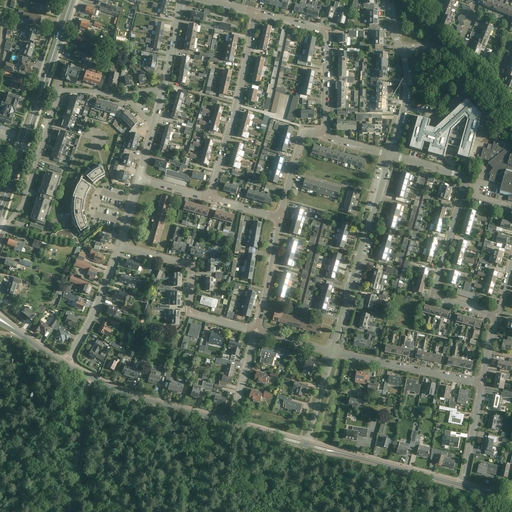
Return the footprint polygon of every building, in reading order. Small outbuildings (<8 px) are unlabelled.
[(37,0),(30,0),(29,4),(31,5),(30,9),(38,11),(38,9),(42,10),(43,7),(44,7),(44,4),(44,3),(39,2),(39,0),(37,0)] [(283,0),(281,8),(287,10),(288,6),(291,7),(292,0),(283,0)] [(488,0),(486,7),(491,9),(494,1),(491,0),(488,0)] [(494,1),(491,9),(496,11),(500,3),(497,2),(497,1),(495,0),(494,0),(494,1)] [(294,12),(300,13),(302,6),(300,5),(296,5),(297,3),(294,2),(292,7),(295,8),(294,12)] [(308,8),(306,15),(312,16),(316,3),(313,2),(312,6),(309,5),(308,8)] [(336,17),(338,9),(340,3),(336,2),(334,8),(332,7),(332,9),(328,7),(325,17),(332,19),(333,17),(336,17)] [(500,3),(496,11),(502,13),(505,5),(502,4),(503,3),(500,2),(500,3)] [(454,7),(446,3),(443,9),(451,12),(452,12),(453,9),(454,10),(455,7),(454,7),(454,6),(454,7)] [(505,5),(502,13),(507,15),(510,8),(507,6),(508,5),(505,4),(505,5)] [(85,9),(85,11),(85,12),(92,15),(92,14),(95,15),(97,9),(95,8),(87,6),(87,7),(86,7),(86,8),(86,9),(85,9)] [(160,9),(160,12),(159,13),(166,15),(167,8),(161,7),(157,6),(157,8),(160,9)] [(113,11),(100,7),(99,11),(112,15),(118,17),(119,13),(113,11)] [(374,7),(366,7),(366,11),(369,11),(369,18),(379,18),(379,12),(378,12),(374,12),(374,7)] [(341,9),(338,9),(336,17),(338,18),(337,23),(344,24),(346,15),(342,14),(343,11),(340,11),(341,9)] [(451,12),(443,9),(441,14),(444,15),(449,17),(451,18),(453,12),(452,12),(451,12)] [(206,14),(192,12),(191,12),(190,16),(191,16),(190,18),(205,21),(206,14)] [(24,13),(23,18),(29,20),(29,23),(29,24),(34,25),(34,24),(39,25),(41,18),(40,18),(40,17),(38,17),(34,16),(35,15),(24,13)] [(444,15),(442,20),(450,23),(451,24),(452,21),(453,22),(454,19),(451,18),(449,17),(444,15)] [(379,18),(369,18),(369,25),(369,28),(378,28),(378,25),(378,24),(379,24),(379,18)] [(450,23),(442,20),(440,26),(448,29),(449,26),(450,27),(452,24),(451,24),(450,23)] [(80,27),(79,30),(83,31),(84,28),(87,30),(88,26),(91,27),(92,24),(89,23),(82,21),(80,27)] [(485,25),(481,23),(476,21),(475,24),(480,25),(492,30),(494,25),(486,22),(485,25)] [(480,25),(475,24),(474,26),(483,30),(482,32),(490,36),(492,30),(480,25)] [(28,34),(35,36),(37,31),(30,28),(28,32),(22,30),(21,32),(25,33),(28,34)] [(161,37),(163,31),(156,29),(148,28),(148,30),(152,31),(156,32),(155,35),(161,37)] [(378,28),(369,28),(369,32),(375,32),(375,39),(385,39),(385,33),(384,33),(384,32),(378,32),(378,28)] [(339,35),(339,43),(343,43),(343,46),(347,46),(347,44),(347,38),(350,38),(356,38),(356,37),(357,31),(349,31),(349,35),(347,35),(347,34),(343,34),(343,35),(339,35)] [(476,34),(475,36),(488,41),(490,36),(482,32),(481,35),(476,34)] [(28,34),(25,33),(24,36),(20,35),(20,38),(33,42),(35,36),(28,34)] [(488,41),(475,36),(474,38),(479,40),(478,43),(483,45),(486,46),(488,41)] [(76,38),(75,42),(76,42),(76,43),(81,45),(81,46),(80,46),(79,50),(89,53),(90,49),(87,48),(88,47),(90,39),(82,37),(81,38),(78,37),(77,38),(76,38)] [(195,38),(187,37),(186,37),(185,41),(186,41),(186,43),(194,45),(196,45),(197,39),(195,39),(195,38)] [(308,44),(315,45),(317,39),(309,37),(308,44)] [(385,39),(375,39),(375,46),(375,49),(383,50),(383,46),(384,46),(384,45),(385,45),(385,39)] [(159,50),(160,43),(154,42),(150,41),(150,44),(149,48),(153,48),(159,50)] [(236,44),(228,42),(226,41),(224,48),(235,50),(236,50),(237,46),(236,46),(236,44)] [(25,49),(32,52),(35,46),(23,42),(22,45),(21,48),(25,49)] [(474,45),(469,43),(468,45),(481,50),(483,45),(478,43),(475,42),(474,45)] [(194,45),(186,43),(186,44),(185,44),(184,47),(185,47),(184,50),(195,52),(196,49),(193,49),(194,45)] [(481,50),(468,45),(467,48),(472,50),(470,53),(478,56),(481,50)] [(25,49),(21,48),(16,46),(15,49),(21,50),(20,54),(30,58),(32,52),(25,49)] [(235,50),(224,48),(223,54),(226,54),(234,56),(235,56),(236,53),(235,53),(235,50)] [(380,59),(387,59),(388,59),(388,56),(387,56),(387,53),(384,53),(384,50),(372,49),(372,53),(374,53),(374,55),(380,55),(380,59)] [(82,65),(87,66),(92,68),(93,65),(84,62),(86,55),(93,58),(94,55),(85,52),(85,54),(76,51),(75,55),(74,54),(73,57),(74,57),(73,58),(83,61),(82,65)] [(157,58),(156,58),(151,57),(152,54),(142,52),(141,56),(147,57),(146,62),(157,64),(157,61),(156,61),(157,58)] [(234,56),(226,54),(224,61),(232,63),(232,62),(234,62),(234,59),(233,59),(234,56)] [(258,58),(257,64),(265,65),(266,66),(267,63),(265,63),(266,59),(258,58)] [(30,75),(33,65),(34,64),(23,61),(19,71),(30,75)] [(150,68),(154,69),(155,69),(155,67),(156,67),(157,64),(146,62),(145,67),(144,67),(144,69),(149,73),(149,71),(150,68)] [(6,63),(5,66),(4,70),(12,73),(15,66),(6,63)] [(257,64),(255,70),(263,71),(265,72),(266,68),(264,67),(265,65),(257,64)] [(75,68),(66,65),(65,67),(63,67),(62,70),(63,71),(62,73),(62,72),(60,76),(62,77),(62,79),(70,82),(76,84),(81,70),(75,68)] [(131,77),(130,77),(129,76),(126,76),(125,70),(122,71),(120,77),(121,82),(122,82),(125,81),(126,86),(129,86),(129,87),(133,86),(133,82),(132,82),(131,77)] [(180,70),(179,77),(195,80),(199,80),(200,76),(195,76),(195,77),(187,76),(188,71),(180,70)] [(263,71),(255,70),(254,76),(264,78),(265,75),(263,75),(263,71)] [(91,73),(86,71),(83,81),(88,83),(91,73)] [(138,71),(134,72),(135,80),(139,79),(140,84),(142,84),(143,85),(147,84),(147,80),(146,80),(145,75),(144,75),(143,74),(138,74),(138,71)] [(96,75),(91,73),(88,83),(93,85),(96,75)] [(111,73),(108,85),(116,86),(118,74),(111,73)] [(102,77),(96,75),(93,85),(98,87),(102,77)] [(11,81),(14,82),(12,89),(17,91),(17,88),(21,89),(22,88),(22,89),(23,86),(22,86),(23,83),(18,81),(19,80),(15,79),(15,80),(12,79),(11,81)] [(379,81),(371,81),(371,86),(376,86),(376,87),(379,87),(379,90),(388,91),(388,87),(388,85),(385,85),(385,81),(379,81)] [(228,89),(220,88),(218,97),(224,98),(225,95),(226,95),(228,89)] [(312,90),(304,89),(301,88),(301,91),(304,91),(303,95),(310,97),(312,90)] [(251,89),(249,95),(256,97),(261,98),(262,92),(258,91),(252,90),(251,89)] [(5,93),(3,99),(18,104),(20,98),(12,95),(5,93)] [(176,100),(182,101),(184,102),(185,100),(182,99),(183,98),(184,96),(183,96),(183,95),(178,93),(176,100)] [(70,101),(79,103),(82,104),(84,104),(84,102),(80,100),(81,98),(72,95),(72,97),(71,97),(70,101)] [(3,101),(1,107),(2,106),(9,108),(16,110),(18,104),(3,99),(3,101)] [(100,110),(102,101),(100,100),(100,101),(97,100),(96,104),(93,103),(91,109),(94,110),(94,111),(99,113),(100,110)] [(430,120),(418,117),(410,148),(421,151),(422,148),(423,148),(428,150),(429,150),(428,153),(444,157),(447,144),(448,144),(452,130),(465,117),(468,120),(458,156),(469,159),(480,120),(481,115),(480,114),(471,104),(467,100),(442,123),(442,122),(442,123),(440,125),(439,126),(437,128),(436,129),(435,129),(428,127),(430,120)] [(346,102),(338,102),(338,109),(347,109),(347,112),(348,112),(358,112),(358,109),(347,109),(347,105),(346,105),(346,102)] [(113,104),(110,113),(115,115),(115,116),(117,118),(123,108),(115,106),(115,105),(113,104)] [(1,107),(0,107),(7,109),(6,111),(2,110),(1,114),(0,114),(0,119),(11,123),(13,118),(14,114),(13,114),(13,111),(15,112),(16,110),(9,108),(2,106),(1,107)] [(174,106),(172,112),(187,116),(187,114),(183,112),(179,111),(179,110),(180,111),(180,109),(179,109),(180,107),(174,106)] [(123,108),(117,118),(119,119),(120,118),(124,121),(131,115),(129,113),(128,113),(126,111),(123,108)] [(221,114),(214,112),(213,116),(210,115),(211,111),(201,108),(199,115),(203,116),(203,113),(210,115),(209,118),(212,118),(219,120),(221,114)] [(187,116),(172,112),(170,118),(176,120),(177,120),(178,118),(177,118),(177,116),(181,117),(181,119),(185,121),(187,116)] [(245,113),(244,119),(251,121),(252,115),(245,113)] [(74,119),(64,115),(62,119),(64,119),(63,121),(72,124),(75,125),(76,120),(74,119)] [(135,118),(131,115),(124,121),(128,125),(135,118)] [(135,118),(128,125),(132,129),(130,130),(131,131),(138,130),(137,127),(135,126),(138,123),(136,121),(137,120),(135,118)] [(218,126),(211,124),(198,120),(197,124),(210,127),(209,130),(216,132),(218,126)] [(72,124),(63,121),(61,126),(70,129),(72,124)] [(242,125),(240,131),(247,133),(259,136),(260,133),(248,129),(249,127),(242,125)] [(284,132),(291,134),(293,128),(286,126),(284,132)] [(164,133),(170,135),(174,136),(179,137),(179,135),(175,134),(175,133),(171,132),(172,132),(172,130),(171,130),(172,128),(166,127),(164,133)] [(138,130),(131,131),(129,132),(129,133),(131,133),(129,139),(139,141),(140,139),(139,138),(139,136),(136,135),(137,133),(139,132),(138,130)] [(58,136),(67,139),(68,134),(60,131),(58,136)] [(291,134),(284,132),(282,132),(281,134),(283,135),(283,138),(290,140),(291,134)] [(290,140),(283,138),(281,138),(280,141),(282,141),(281,145),(288,147),(290,140)] [(205,143),(205,146),(212,148),(213,142),(205,140),(204,143),(205,143)] [(484,148),(481,159),(482,159),(489,161),(492,165),(494,167),(490,173),(491,174),(489,181),(502,185),(501,187),(499,193),(502,194),(509,196),(509,198),(508,200),(511,201),(511,155),(511,156),(506,154),(503,151),(505,143),(495,140),(492,150),(484,148)] [(65,144),(56,141),(55,147),(63,150),(65,144)] [(235,149),(242,151),(244,145),(237,143),(235,149)] [(137,146),(128,144),(126,149),(125,149),(124,151),(130,153),(131,150),(135,152),(136,149),(137,149),(137,146)] [(166,147),(161,145),(159,152),(165,154),(165,153),(167,154),(168,150),(166,149),(166,147)] [(319,155),(321,147),(315,145),(312,153),(319,155)] [(321,147),(319,155),(325,157),(328,149),(321,147)] [(334,151),(328,149),(325,157),(332,159),(334,151)] [(130,153),(124,151),(123,154),(122,154),(121,159),(133,163),(133,160),(133,157),(129,156),(130,153)] [(334,151),(332,159),(338,161),(341,152),(334,151)] [(61,155),(53,152),(51,156),(52,156),(51,157),(55,158),(54,161),(59,162),(61,155)] [(347,154),(341,152),(338,161),(345,163),(347,154)] [(354,156),(347,154),(345,163),(351,164),(354,156)] [(240,157),(233,155),(232,161),(239,163),(240,157)] [(354,156),(351,164),(358,166),(360,158),(354,156)] [(208,159),(201,157),(200,163),(207,165),(208,159)] [(275,163),(282,165),(284,159),(277,157),(275,163)] [(367,160),(360,158),(358,166),(360,167),(361,167),(360,168),(364,169),(367,160)] [(133,163),(121,159),(121,160),(123,160),(122,165),(118,164),(117,167),(124,169),(125,166),(130,168),(131,165),(132,165),(133,163)] [(156,160),(154,166),(160,168),(159,170),(163,172),(164,169),(165,169),(167,163),(156,160)] [(282,165),(275,163),(273,170),(281,172),(282,165)] [(92,170),(85,176),(94,184),(99,180),(105,176),(100,166),(92,170)] [(124,169),(117,167),(116,173),(119,174),(118,180),(123,182),(127,184),(128,180),(127,179),(128,175),(122,174),(124,169)] [(281,172),(273,170),(272,169),(270,175),(272,176),(279,178),(281,172)] [(194,171),(192,178),(203,181),(204,174),(194,171)] [(38,198),(30,219),(38,222),(37,223),(43,225),(51,202),(48,201),(49,197),(52,198),(60,175),(54,173),(54,175),(46,172),(39,193),(42,194),(40,199),(38,198)] [(402,172),(400,179),(409,181),(410,175),(402,172)] [(310,190),(313,180),(306,178),(303,188),(310,190)] [(73,196),(72,204),(72,213),(73,220),(76,228),(80,236),(90,229),(86,223),(84,217),(82,217),(81,212),(83,212),(83,205),(85,199),(87,193),(91,187),(81,180),(76,188),(73,196)] [(313,180),(310,190),(317,192),(320,182),(313,180)] [(327,184),(320,182),(317,192),(324,194),(327,184)] [(231,193),(233,186),(226,184),(224,191),(231,193)] [(334,186),(327,184),(324,194),(331,196),(334,186)] [(399,184),(397,191),(405,193),(407,186),(399,184)] [(341,188),(334,186),(331,196),(338,198),(341,188)] [(443,186),(441,192),(450,194),(452,189),(443,186)] [(253,199),(255,192),(249,190),(247,197),(253,199)] [(349,190),(347,197),(357,200),(359,193),(349,190)] [(405,193),(397,191),(395,197),(403,199),(405,193)] [(262,194),(255,192),(253,199),(260,201),(262,194)] [(450,194),(441,192),(440,195),(439,195),(437,200),(441,201),(442,199),(448,201),(450,194)] [(162,196),(160,203),(168,205),(170,198),(162,196)] [(357,200),(347,197),(345,204),(355,207),(357,200)] [(189,211),(191,203),(185,202),(183,210),(189,211)] [(168,205),(160,203),(158,209),(166,212),(168,205)] [(191,203),(189,211),(189,213),(195,215),(195,213),(198,205),(191,203)] [(355,207),(345,204),(343,211),(353,215),(355,207)] [(392,210),(400,212),(402,206),(393,204),(392,210)] [(158,209),(156,216),(164,218),(166,212),(158,209)] [(220,220),(222,212),(216,210),(214,218),(220,220)] [(228,214),(222,212),(220,220),(226,222),(228,214)] [(295,214),(293,220),(301,223),(303,216),(295,214)] [(390,215),(388,222),(396,224),(397,224),(399,224),(400,222),(397,221),(398,218),(390,215)] [(474,217),(467,215),(465,222),(472,224),(476,225),(477,221),(473,220),(474,217)] [(156,216),(154,223),(162,225),(164,218),(156,216)] [(436,219),(434,225),(441,227),(443,221),(436,219)] [(293,220),(292,226),(299,229),(301,223),(293,220)] [(502,221),(500,227),(501,227),(510,230),(511,223),(502,221)] [(341,229),(349,231),(351,224),(343,222),(341,229)] [(396,224),(388,222),(386,228),(395,231),(396,224)] [(162,225),(154,223),(152,229),(161,232),(162,225)] [(441,227),(434,225),(431,224),(429,230),(432,231),(439,233),(441,227)] [(299,229),(292,226),(290,233),(297,235),(299,229)] [(471,229),(464,227),(462,234),(469,236),(471,229)] [(152,229),(150,236),(159,239),(161,232),(152,229)] [(52,234),(49,239),(79,244),(77,239),(74,238),(73,236),(71,234),(69,232),(66,231),(65,231),(62,231),(60,232),(57,233),(55,235),(52,234)] [(496,231),(495,233),(499,234),(496,242),(506,245),(506,243),(507,243),(509,239),(508,239),(508,237),(499,234),(500,232),(496,231)] [(102,233),(101,237),(99,243),(96,242),(95,246),(100,247),(101,247),(103,242),(108,243),(110,238),(111,238),(112,234),(108,233),(108,234),(102,233)] [(159,239),(150,236),(148,243),(157,245),(159,239)] [(174,242),(172,249),(172,250),(175,251),(175,250),(178,251),(180,242),(181,239),(178,238),(177,243),(174,242)] [(291,240),(289,246),(297,248),(298,242),(298,240),(292,238),(292,240),(291,240)] [(9,239),(8,242),(7,245),(7,246),(14,248),(14,250),(14,251),(21,252),(24,243),(15,240),(14,241),(9,239)] [(258,242),(250,240),(248,240),(247,243),(250,243),(249,247),(257,248),(258,242)] [(346,242),(338,240),(336,247),(344,249),(346,242)] [(391,243),(383,240),(381,247),(389,249),(391,243)] [(180,242),(178,251),(184,253),(186,245),(185,244),(186,243),(180,242)] [(190,251),(189,255),(196,256),(199,244),(196,243),(195,248),(192,247),(190,251)] [(436,245),(429,243),(427,249),(434,251),(436,245)] [(199,244),(196,256),(202,258),(204,251),(205,246),(199,244)] [(297,248),(289,246),(288,252),(295,254),(297,248)] [(493,246),(492,249),(495,249),(494,253),(492,252),(491,256),(493,256),(501,259),(503,252),(498,250),(499,248),(493,246)] [(389,249),(381,247),(379,253),(388,255),(389,249)] [(99,250),(94,249),(92,249),(92,251),(91,251),(90,255),(94,257),(93,261),(99,263),(100,262),(101,263),(103,256),(98,253),(99,250)] [(288,252),(286,259),(293,261),(296,261),(298,255),(295,254),(288,252)] [(457,252),(455,258),(462,260),(469,262),(470,259),(463,257),(464,254),(457,252)] [(80,253),(79,253),(78,258),(77,260),(79,260),(83,262),(85,256),(86,255),(80,253)] [(247,260),(255,261),(256,255),(245,253),(244,260),(247,260)] [(333,259),(340,261),(342,255),(335,253),(333,259)] [(388,255),(379,253),(378,259),(386,262),(388,255)] [(432,257),(425,255),(424,262),(431,264),(432,257)] [(501,259),(493,256),(491,262),(499,265),(501,259)] [(455,258),(453,264),(460,266),(462,260),(455,258)] [(6,259),(4,266),(8,268),(7,270),(10,272),(11,269),(12,267),(16,269),(18,263),(14,262),(6,259)] [(293,261),(286,259),(284,265),(291,267),(293,261)] [(83,262),(79,260),(77,265),(84,268),(84,269),(85,269),(84,269),(89,271),(87,275),(90,276),(89,279),(94,281),(97,273),(97,272),(94,270),(91,268),(92,265),(85,263),(83,262)] [(139,264),(134,262),(127,260),(125,266),(137,271),(138,270),(139,267),(140,265),(139,264)] [(375,269),(373,276),(383,279),(384,275),(387,276),(388,273),(393,274),(394,268),(387,266),(386,272),(375,269)] [(160,280),(163,273),(163,272),(157,270),(154,278),(160,280)] [(160,280),(169,280),(181,281),(182,272),(181,272),(181,270),(178,270),(178,272),(173,272),(173,277),(165,276),(166,274),(163,273),(160,280)] [(337,273),(330,271),(328,277),(335,279),(337,273)] [(282,279),(289,281),(291,275),(284,272),(282,279)] [(253,274),(245,273),(244,279),(251,281),(253,274)] [(133,279),(122,274),(119,281),(131,286),(131,284),(133,280),(133,279)] [(373,276),(371,282),(381,285),(383,279),(373,276)] [(457,279),(450,277),(448,283),(455,285),(457,279)] [(8,287),(6,293),(13,295),(17,283),(20,284),(21,280),(15,278),(12,284),(9,282),(7,286),(8,287)] [(82,294),(85,296),(85,294),(89,295),(91,287),(89,286),(90,284),(75,278),(73,282),(78,284),(77,284),(85,287),(82,292),(83,293),(82,294)] [(485,283),(484,287),(486,287),(493,289),(495,283),(488,281),(487,284),(485,283)] [(383,286),(381,285),(371,282),(370,282),(368,288),(369,289),(374,290),(373,293),(379,295),(385,297),(386,297),(387,297),(388,293),(380,291),(380,290),(382,291),(383,286)] [(280,285),(279,290),(286,292),(289,293),(289,290),(287,290),(288,287),(280,285)] [(424,288),(417,286),(415,292),(422,294),(424,288)] [(124,304),(124,302),(125,301),(127,296),(127,295),(116,290),(113,298),(116,299),(115,301),(124,304)] [(286,292),(279,290),(277,297),(284,299),(286,292)] [(331,292),(324,290),(322,297),(329,299),(331,292)] [(248,291),(247,297),(254,299),(256,293),(248,291)] [(366,301),(374,303),(375,300),(377,300),(378,298),(368,295),(366,301)] [(219,300),(220,298),(214,297),(213,296),(212,299),(202,296),(200,304),(215,308),(217,301),(218,302),(219,300)] [(74,300),(72,305),(76,307),(75,308),(83,311),(85,304),(82,303),(83,300),(79,298),(78,301),(74,300)] [(180,300),(170,299),(170,302),(170,306),(160,305),(160,308),(170,308),(170,306),(180,306),(180,300)] [(374,303),(366,301),(364,307),(372,310),(373,306),(375,307),(376,304),(374,303)] [(328,304),(321,302),(319,309),(326,311),(328,304)] [(145,303),(141,312),(146,314),(149,305),(145,303)] [(252,305),(245,303),(243,310),(251,311),(252,305)] [(109,306),(106,313),(113,316),(113,317),(117,319),(121,310),(109,306)] [(429,314),(431,307),(425,306),(423,313),(429,314)] [(251,311),(243,310),(241,309),(240,311),(243,312),(242,316),(249,318),(251,311)] [(28,318),(30,316),(24,311),(19,317),(25,322),(28,318)] [(443,311),(441,318),(440,320),(443,321),(444,319),(446,319),(448,312),(443,311)] [(68,316),(64,324),(74,328),(78,321),(73,318),(75,314),(76,313),(67,312),(66,315),(68,316)] [(280,322),(282,314),(275,312),(273,320),(280,322)] [(361,319),(371,322),(372,316),(363,313),(361,319)] [(282,314),(280,322),(286,324),(289,316),(282,314)] [(462,324),(464,317),(458,315),(456,322),(462,324)] [(295,318),(289,316),(286,324),(293,326),(295,318)] [(180,318),(165,317),(165,320),(171,321),(171,328),(175,328),(175,325),(179,325),(180,318)] [(470,319),(464,317),(462,324),(469,325),(470,319)] [(59,321),(54,318),(49,326),(53,329),(59,321)] [(302,319),(295,318),(293,326),(300,328),(302,319)] [(309,321),(302,319),(300,328),(306,330),(309,321)] [(371,322),(361,319),(359,326),(366,328),(368,325),(370,325),(375,327),(375,324),(371,322)] [(50,328),(40,321),(34,329),(39,333),(40,331),(45,334),(50,328)] [(309,321),(306,330),(313,332),(315,323),(309,321)] [(102,325),(98,332),(103,335),(104,334),(108,337),(112,331),(106,328),(108,325),(104,322),(102,325)] [(315,323),(313,332),(320,334),(320,333),(320,332),(322,325),(315,323)] [(191,324),(188,335),(197,338),(199,331),(199,330),(200,326),(191,324)] [(62,332),(64,328),(58,325),(55,330),(58,332),(54,339),(55,339),(55,340),(55,341),(56,342),(57,342),(58,341),(63,343),(65,339),(67,340),(70,336),(64,333),(62,332)] [(217,343),(221,345),(224,335),(212,331),(208,343),(216,345),(217,343)] [(372,341),(367,340),(366,340),(366,341),(361,339),(362,336),(358,335),(357,339),(356,338),(354,345),(364,348),(365,346),(370,348),(372,341)] [(504,341),(502,348),(511,350),(511,346),(511,337),(508,337),(507,342),(504,341)] [(230,340),(228,348),(233,349),(232,352),(239,354),(242,343),(235,341),(230,340)] [(94,349),(99,352),(103,345),(97,341),(94,347),(95,348),(94,349)] [(399,348),(397,355),(403,356),(405,349),(405,346),(406,341),(403,341),(403,345),(402,345),(401,348),(399,348)] [(262,348),(260,356),(262,357),(260,363),(272,366),(274,358),(276,358),(276,357),(282,356),(286,358),(285,361),(288,361),(291,353),(277,349),(277,352),(262,348)] [(99,352),(94,349),(93,351),(92,350),(88,357),(94,360),(96,357),(102,361),(106,356),(101,353),(100,355),(98,353),(99,352)] [(455,356),(453,366),(460,367),(461,360),(462,357),(456,356),(455,356)] [(216,357),(216,358),(216,361),(215,362),(227,365),(224,375),(232,377),(235,366),(230,365),(231,361),(230,361),(228,360),(222,359),(216,357)] [(302,357),(301,360),(304,361),(303,364),(306,365),(304,372),(312,374),(312,373),(313,374),(314,368),(313,368),(314,364),(310,363),(311,359),(305,357),(305,358),(302,357)] [(464,361),(461,360),(460,367),(466,368),(467,362),(468,358),(465,358),(464,361)] [(499,360),(497,368),(511,371),(511,363),(511,358),(509,358),(508,362),(499,360)] [(115,363),(111,361),(108,368),(113,371),(117,364),(118,364),(119,361),(116,360),(115,363)] [(128,377),(132,368),(128,367),(129,364),(128,364),(129,362),(126,361),(124,367),(124,368),(122,375),(123,376),(123,377),(128,378),(128,377)] [(132,368),(128,377),(129,378),(129,379),(134,380),(134,379),(136,380),(138,372),(139,373),(141,366),(138,365),(137,367),(136,367),(136,369),(132,368)] [(148,381),(148,383),(156,385),(157,381),(159,381),(161,373),(153,371),(152,371),(150,372),(150,374),(145,373),(144,380),(148,381)] [(258,371),(255,380),(259,381),(258,382),(263,383),(263,382),(266,383),(267,378),(270,379),(271,378),(278,380),(279,374),(272,372),(271,375),(268,374),(264,373),(261,372),(258,371)] [(356,378),(355,382),(366,384),(368,377),(365,376),(366,374),(357,372),(356,378)] [(497,374),(496,381),(505,382),(506,379),(510,380),(511,377),(497,374)] [(233,377),(232,377),(224,375),(223,375),(222,379),(220,379),(218,385),(225,387),(226,383),(231,384),(233,377)] [(389,376),(388,384),(400,386),(402,378),(389,376)] [(407,379),(404,395),(407,396),(408,390),(416,392),(415,394),(419,395),(421,385),(416,384),(417,381),(407,379)] [(505,382),(496,381),(495,381),(494,387),(503,389),(504,388),(506,389),(506,387),(504,386),(505,382)] [(174,392),(177,383),(170,382),(168,390),(174,392)] [(294,389),(292,394),(296,395),(302,396),(304,391),(306,392),(308,386),(295,382),(293,389),(294,389)] [(184,385),(177,383),(174,392),(181,394),(184,385)] [(369,383),(368,389),(383,392),(383,390),(378,390),(379,385),(369,383)] [(200,395),(201,387),(201,386),(194,384),(191,396),(198,398),(199,394),(200,395)] [(423,390),(422,396),(421,398),(425,399),(426,394),(433,396),(436,385),(428,384),(426,391),(423,390)] [(442,386),(440,397),(446,399),(445,401),(448,402),(448,399),(450,388),(442,386)] [(252,390),(250,398),(255,399),(255,401),(259,402),(260,401),(261,401),(263,392),(252,390)] [(460,390),(457,403),(466,404),(468,391),(460,390)] [(350,398),(349,405),(353,405),(352,408),(358,409),(359,406),(357,406),(357,404),(364,405),(365,399),(370,400),(371,395),(359,393),(357,399),(350,398)] [(374,393),(373,400),(383,402),(384,398),(379,397),(380,394),(374,393)] [(279,395),(277,398),(285,400),(284,404),(286,405),(285,409),(296,412),(295,412),(296,413),(297,411),(301,412),(303,405),(291,401),(291,398),(279,395)] [(500,404),(501,397),(497,396),(492,395),(490,407),(494,407),(493,411),(499,412),(500,404)] [(215,396),(213,403),(224,406),(226,399),(215,396)] [(452,408),(449,408),(440,406),(439,409),(451,412),(449,423),(462,426),(464,415),(459,414),(459,413),(454,412),(455,409),(454,409),(452,408)] [(489,422),(488,428),(496,429),(496,426),(497,426),(497,424),(497,423),(498,417),(499,417),(500,414),(493,412),(493,416),(490,415),(490,420),(489,420),(488,422),(489,422)] [(345,429),(343,438),(356,440),(357,436),(359,436),(359,437),(366,438),(368,429),(361,428),(360,432),(358,432),(358,431),(345,429)] [(446,430),(445,433),(446,434),(446,436),(447,436),(445,445),(458,447),(460,439),(451,437),(452,432),(446,430)] [(381,443),(381,444),(382,444),(381,447),(388,449),(390,439),(387,439),(388,437),(383,435),(383,436),(379,435),(378,442),(381,443)] [(417,435),(416,439),(413,448),(414,449),(414,450),(418,451),(417,455),(428,457),(429,453),(430,448),(420,445),(420,442),(418,442),(420,435),(417,435)] [(483,438),(482,444),(492,446),(493,443),(496,443),(497,438),(488,436),(487,439),(483,438)] [(412,438),(410,448),(406,447),(405,448),(399,446),(397,453),(407,455),(408,449),(413,450),(413,448),(416,439),(412,438)] [(442,465),(450,467),(453,468),(455,461),(449,459),(449,460),(444,458),(444,456),(439,455),(440,451),(432,449),(431,458),(436,459),(437,460),(436,463),(442,465)] [(479,465),(477,472),(486,475),(486,472),(496,475),(498,466),(488,464),(487,467),(479,465)] [(503,465),(500,476),(507,478),(509,466),(503,465)]
